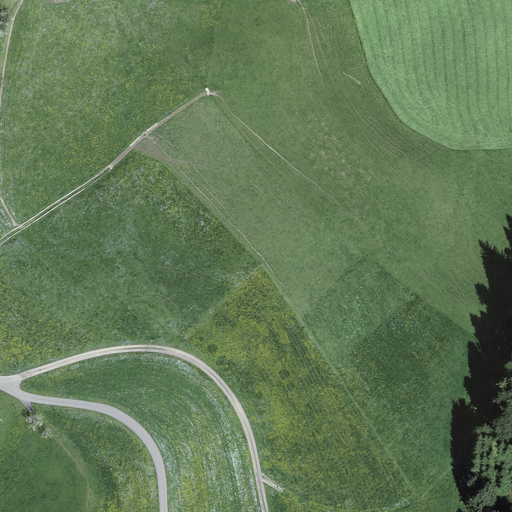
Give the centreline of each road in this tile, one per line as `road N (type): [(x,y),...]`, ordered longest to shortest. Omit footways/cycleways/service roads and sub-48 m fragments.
road 1 (track): [(0,383),(113,350),(182,354),(215,377),(242,416),(265,511)]
road 2 (track): [(0,242),(194,99)]
road 3 (residential): [(0,384),(29,397),(104,408),(135,426),(157,457),(163,511)]
